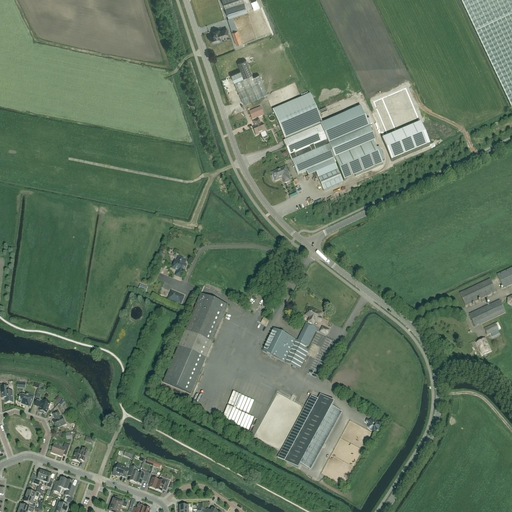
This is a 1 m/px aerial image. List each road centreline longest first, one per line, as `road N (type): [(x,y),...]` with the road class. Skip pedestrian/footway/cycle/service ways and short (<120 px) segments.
road 1 (tertiary): [(382,511),(433,427),(433,363),(408,323),(304,242)]
road 2 (tertiary): [(304,242),(247,178),(185,0)]
road 3 (unclassified): [(304,242),(511,142)]
road 4 (unknown): [(310,254),(257,349),(351,410)]
